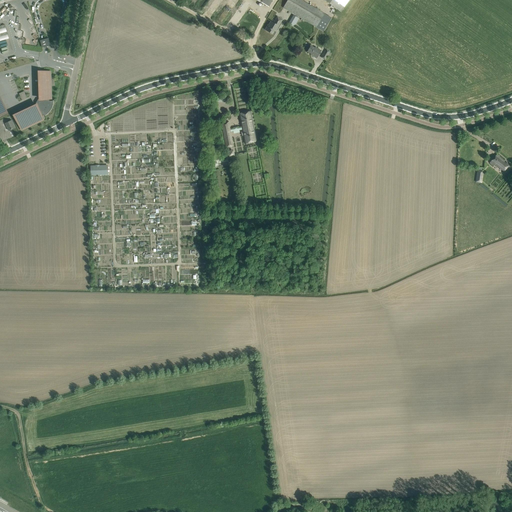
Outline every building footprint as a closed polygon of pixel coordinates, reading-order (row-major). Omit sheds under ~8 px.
[(300,0),(287,0),(283,8),(317,27),(323,31),(331,18),(325,14),(300,0)] [(324,0),(341,12),(349,0),(324,0)] [(288,23),(295,26),(299,18),(292,15),(288,23)] [(274,23),(271,21),(269,25),(268,24),(265,30),(272,34),(275,29),(277,30),(280,24),(282,20),(277,17),(274,23)] [(47,37),(40,39),(41,43),(42,47),(51,44),(50,42),(49,37),(47,37)] [(317,58),(321,51),(315,47),(315,48),(311,46),(307,51),(313,55),(313,56),(317,58)] [(34,106),(14,115),(21,130),(43,119),(42,116),(44,115),(44,116),(45,115),(46,115),(47,114),(48,114),(48,113),(49,112),(49,111),(50,111),(50,110),(51,110),(51,109),(52,108),(52,107),(52,106),(53,105),(53,104),(53,103),(53,102),(53,101),(52,101),(49,101),(49,99),(51,99),(50,72),(50,71),(49,71),(39,72),(40,96),(40,99),(38,99),(36,103),(36,105),(34,106)] [(245,144),(256,141),(251,111),(239,113),(243,132),(241,132),(242,136),(243,135),(245,144)] [(5,123),(9,131),(15,128),(12,120),(5,123)] [(233,146),(228,121),(221,123),(226,147),(233,146)] [(504,162),(504,161),(497,154),(489,163),(494,166),(495,165),(507,174),(511,168),(506,164),(504,162)] [(107,175),(106,165),(99,165),(96,165),(96,166),(92,166),(93,175),(107,175)]
